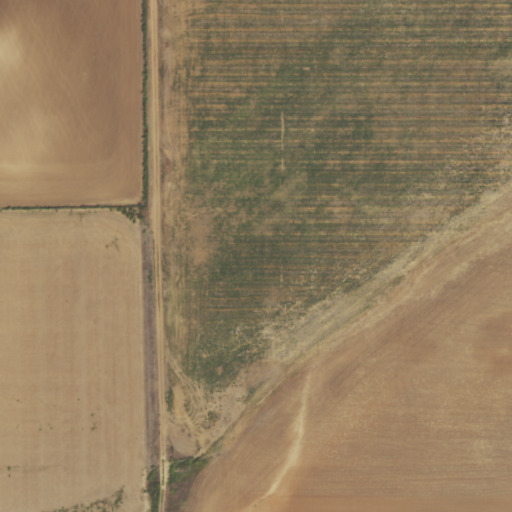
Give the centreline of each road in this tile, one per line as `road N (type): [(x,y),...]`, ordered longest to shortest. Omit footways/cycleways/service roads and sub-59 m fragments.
road 1 (residential): [(155,511),(151,0)]
road 2 (residential): [(503,511),(156,463)]
